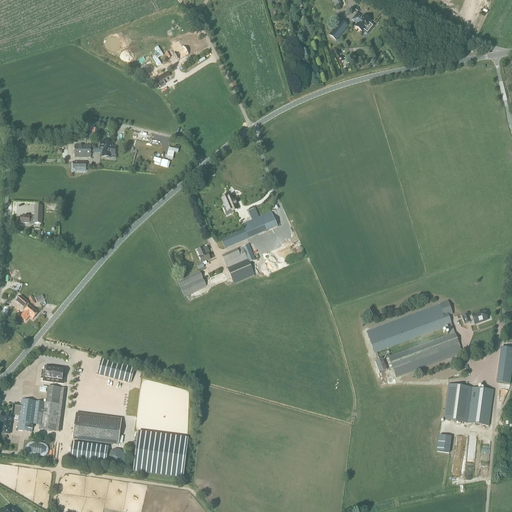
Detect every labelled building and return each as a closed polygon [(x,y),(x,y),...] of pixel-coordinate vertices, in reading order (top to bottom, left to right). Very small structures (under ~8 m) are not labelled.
[(357,14),(352,20),(357,24),(355,27),(362,32),(365,30),(369,33),(374,26),(372,24),(371,25),(370,23),(371,21),(364,15),(362,17),(357,14)] [(341,20),(329,35),(336,41),(348,26),(341,20)] [(173,53),(178,61),(189,55),(183,46),(173,53)] [(156,81),(160,88),(164,86),(162,83),(169,78),(167,74),(156,81)] [(122,139),(120,147),(126,148),(128,136),(125,135),(124,140),(122,139)] [(100,150),(103,150),(115,151),(116,147),(112,146),(113,142),(103,142),(100,142),(100,150)] [(91,145),(75,145),(75,158),(91,158),(91,145)] [(173,159),(174,153),(178,153),(179,147),(174,146),(173,149),(168,148),(166,157),(173,159)] [(115,151),(103,150),(102,157),(107,157),(106,158),(110,159),(110,158),(111,158),(111,154),(115,155),(115,151)] [(85,161),(73,161),(73,166),(75,166),(75,169),(85,169),(85,161)] [(226,212),(232,209),(233,211),(237,209),(231,196),(228,197),(228,195),(222,198),(225,207),(224,207),(226,212)] [(42,224),(43,206),(34,205),(34,217),(30,217),(21,216),(20,223),(29,223),(34,224),(42,224)] [(221,210),(211,213),(214,222),(207,224),(210,233),(219,230),(226,228),(221,210)] [(259,221),(258,218),(252,221),(242,225),(248,238),(257,234),(253,224),(259,221)] [(233,282),(254,273),(249,263),(255,260),(248,245),(242,248),(243,249),(241,250),(241,248),(237,250),(222,256),(233,282)] [(200,256),(199,256),(202,263),(210,259),(207,253),(206,254),(203,248),(197,250),(200,256)] [(184,296),(206,286),(200,271),(177,281),(184,296)] [(24,312),(20,317),(26,321),(30,316),(33,319),(38,313),(29,306),(28,307),(26,305),(28,303),(21,296),(17,301),(26,309),(24,312)] [(432,333),(447,327),(452,325),(449,316),(453,315),(448,301),(440,304),(441,308),(382,329),(382,330),(368,335),(374,353),(389,348),(432,333)] [(470,321),(473,320),(475,325),(487,320),(484,311),(471,315),(472,316),(469,317),(468,314),(462,316),(465,324),(471,322),(470,321)] [(461,351),(455,332),(452,325),(447,327),(450,334),(388,357),(395,375),(461,351)] [(376,370),(384,368),(381,359),(373,362),(376,370)] [(496,383),(510,385),(511,369),(511,360),(499,359),(496,383)] [(110,361),(105,379),(129,386),(134,368),(110,361)] [(44,381),(63,383),(65,373),(62,372),(62,368),(45,366),(44,381)] [(489,427),(493,391),(448,385),(443,421),(489,427)] [(47,403),(43,402),(40,426),(40,430),(55,432),(56,432),(56,431),(59,432),(65,389),(49,387),(47,403)] [(33,425),(36,402),(21,400),(20,405),(18,422),(17,431),(32,433),(33,425)] [(40,426),(43,402),(36,402),(33,425),(40,426)] [(14,421),(18,422),(20,405),(14,405),(12,415),(1,414),(1,422),(4,422),(3,430),(10,430),(11,424),(12,424),(12,419),(14,419),(14,421)] [(118,445),(122,419),(76,413),(73,439),(118,445)] [(188,438),(138,431),(133,472),(183,479),(188,438)] [(109,446),(72,441),(69,460),(107,465),(109,446)] [(33,443),(30,443),(28,444),(26,447),(26,450),(27,453),(29,455),(32,456),(41,457),(44,456),(46,455),(48,452),(48,450),(47,447),(45,445),(42,444),(33,443)]
